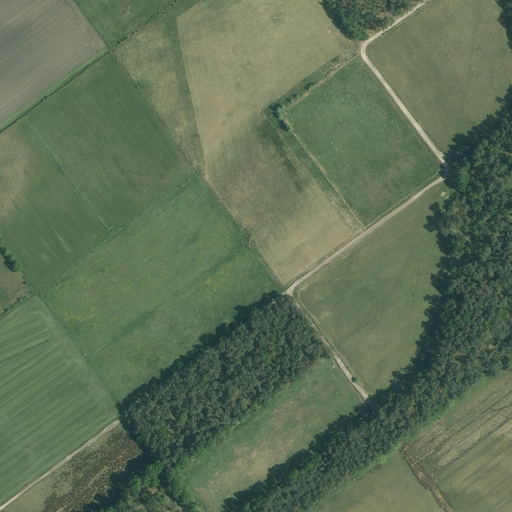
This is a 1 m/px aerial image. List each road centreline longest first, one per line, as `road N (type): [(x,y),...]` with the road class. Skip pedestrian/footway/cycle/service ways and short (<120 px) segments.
road 1 (track): [(428,0),(359,51),(448,172),(287,292)]
road 2 (track): [(287,292),(125,412)]
road 3 (track): [(125,412),(0,508)]
road 4 (track): [(287,292),(377,408)]
